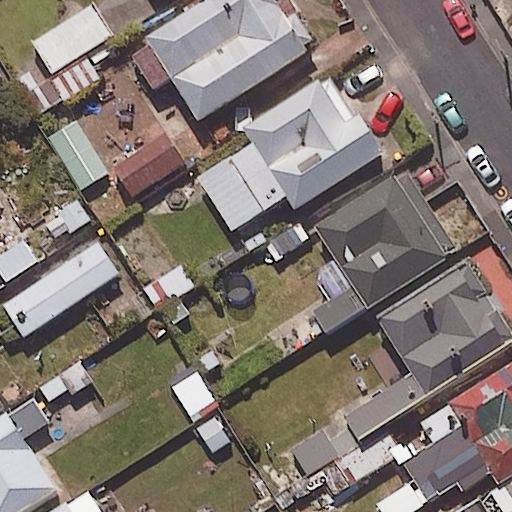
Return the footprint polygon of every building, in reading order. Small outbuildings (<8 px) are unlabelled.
[(219,0),(147,46),(151,53),(134,64),(156,99),(174,88),(200,130),(312,61),(308,53),(315,49),(284,0),(219,0)] [(116,42),(95,9),(33,48),(54,81),(116,42)] [(358,127),(333,87),(326,91),(324,87),(246,136),(255,151),(232,165),(237,172),(230,177),(237,188),(216,201),(237,235),(290,202),(299,215),(385,161),(362,124),(358,127)] [(189,168),(168,137),(115,173),(136,204),(189,168)] [(445,260),(458,251),(412,179),(402,185),(399,182),(316,235),(336,266),(323,274),(321,289),(332,307),(317,316),(329,336),(369,311),(372,316),(450,267),(445,260)] [(125,278),(103,245),(4,311),(27,344),(125,278)] [(198,291),(184,269),(145,293),(159,315),(198,291)] [(511,345),(511,344),(511,343),(511,335),(474,274),(463,281),(460,276),(380,326),(415,381),(345,425),(349,432),(333,442),(326,432),(290,454),(308,482),(511,354),(511,345)] [(218,399),(196,363),(170,380),(192,415),(218,399)] [(511,372),(422,429),(434,449),(404,468),(431,511),(462,492),(467,501),(496,483),(502,493),(511,486),(511,372)] [(10,424),(7,419),(0,423),(0,511),(32,511),(55,498),(22,446),(50,429),(36,407),(10,424)] [(511,511),(511,490),(509,492),(511,496),(511,511),(499,492),(467,511),(511,511)] [(96,511),(89,499),(68,511),(96,511)]
